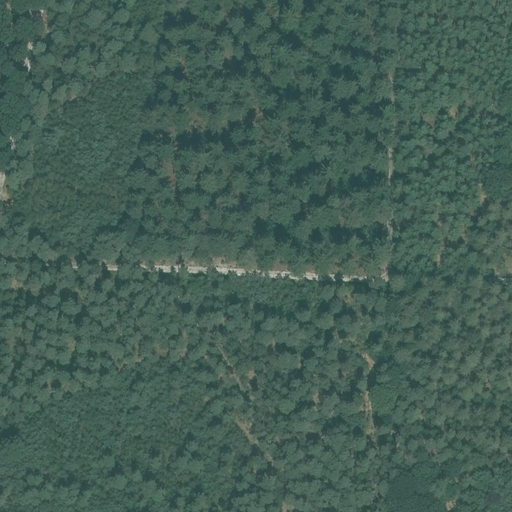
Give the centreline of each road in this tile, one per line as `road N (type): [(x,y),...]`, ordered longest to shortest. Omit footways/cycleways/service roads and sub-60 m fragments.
road 1 (track): [(387,279),(0,261)]
road 2 (track): [(392,0),(387,279)]
road 3 (track): [(41,0),(0,180)]
road 4 (track): [(387,279),(511,283)]
